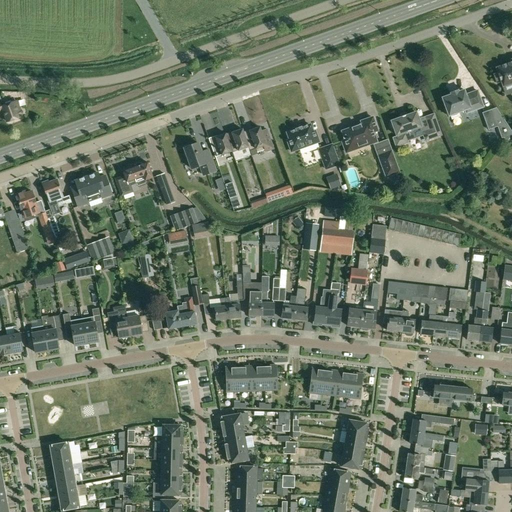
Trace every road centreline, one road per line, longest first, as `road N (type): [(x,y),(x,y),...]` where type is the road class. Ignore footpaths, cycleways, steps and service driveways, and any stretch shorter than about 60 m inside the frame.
road 1 (residential): [(511,4),(0,178)]
road 2 (tertiary): [(0,154),(424,0)]
road 3 (unclassified): [(0,82),(125,79),(345,0)]
road 4 (residential): [(396,354),(252,338),(186,347)]
road 5 (residential): [(186,347),(7,380)]
road 6 (residential): [(376,511),(396,354)]
road 7 (residential): [(30,511),(7,380)]
